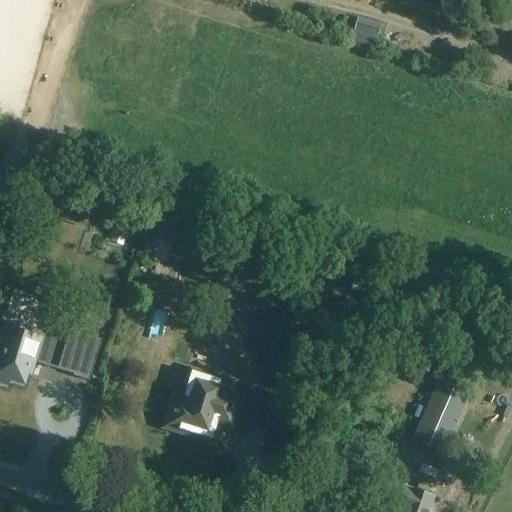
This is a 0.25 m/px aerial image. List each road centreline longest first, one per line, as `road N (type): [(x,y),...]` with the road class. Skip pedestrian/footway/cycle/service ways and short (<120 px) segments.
road 1 (track): [(511,317),(325,258)]
road 2 (tertiary): [(118,511),(0,475)]
